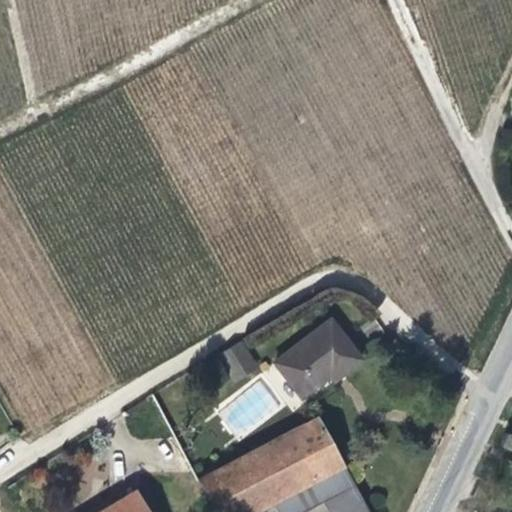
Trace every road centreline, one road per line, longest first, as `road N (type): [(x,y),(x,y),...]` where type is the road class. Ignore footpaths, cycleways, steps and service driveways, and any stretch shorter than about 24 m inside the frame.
road 1 (track): [(511,245),(390,0)]
road 2 (track): [(240,0),(0,119)]
road 3 (residential): [(511,347),(434,511)]
